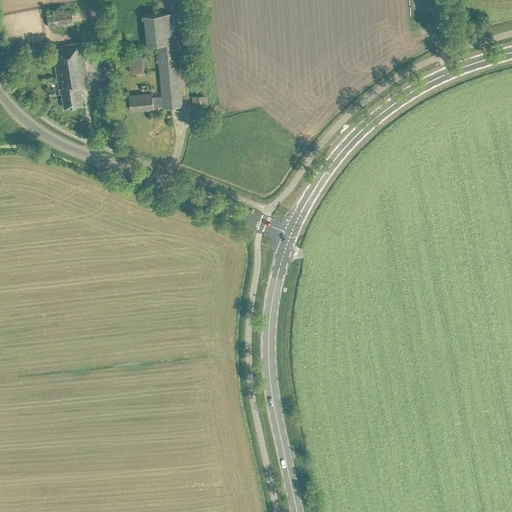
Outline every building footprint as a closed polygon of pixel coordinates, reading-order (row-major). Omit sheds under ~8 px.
[(71,9),(47,12),(49,27),(73,23),(71,9)] [(163,106),(183,105),(174,12),(144,14),(147,44),(158,43),(162,95),(152,96),(152,93),(130,95),(131,109),(154,107),(154,105),(163,105),(163,106)] [(64,107),(83,104),(81,88),(89,87),(82,42),(53,46),(60,90),(55,91),(54,89),(49,90),(49,95),(62,93),(64,107)] [(145,71),(144,51),(129,52),(130,72),(145,71)] [(192,95),(193,106),(208,105),(208,93),(192,95)]
